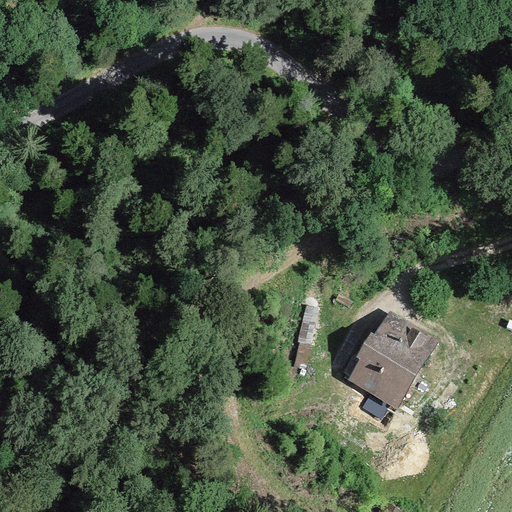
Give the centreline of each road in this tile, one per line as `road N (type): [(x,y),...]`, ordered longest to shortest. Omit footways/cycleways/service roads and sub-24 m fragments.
road 1 (unclassified): [(0,139),(196,40),(259,48),(391,143),(443,161),(511,162)]
road 2 (unknown): [(372,314),(418,275),(511,249)]
